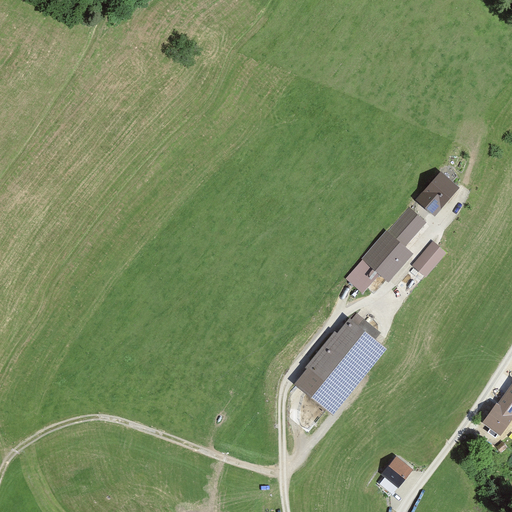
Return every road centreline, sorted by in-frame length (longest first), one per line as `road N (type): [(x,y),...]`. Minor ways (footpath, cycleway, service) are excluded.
road 1 (track): [(0,381),(58,274),(209,101),(233,51),(275,0)]
road 2 (track): [(0,483),(11,454),(80,419),(121,420),(282,475)]
road 3 (track): [(0,185),(82,65),(112,0)]
road 4 (unclassified): [(400,511),(511,353)]
